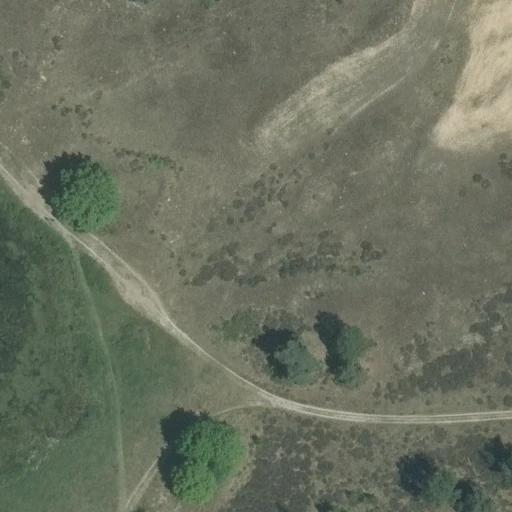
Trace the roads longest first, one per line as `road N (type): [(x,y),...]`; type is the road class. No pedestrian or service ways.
road 1 (track): [(230,362),(0,140)]
road 2 (track): [(511,412),(339,412),(268,394),(230,362)]
road 3 (track): [(230,362),(139,511)]
